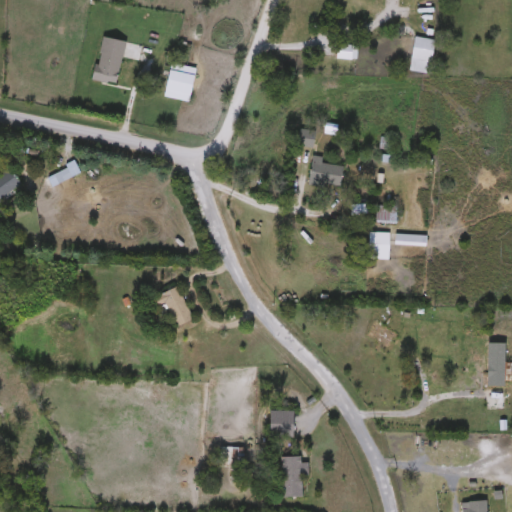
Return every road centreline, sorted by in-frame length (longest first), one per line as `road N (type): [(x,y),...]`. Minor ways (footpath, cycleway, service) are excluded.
road 1 (residential): [(182,142),(235,263),(356,410),(386,476),(392,511)]
road 2 (residential): [(0,109),(205,140),(221,126),(267,0)]
